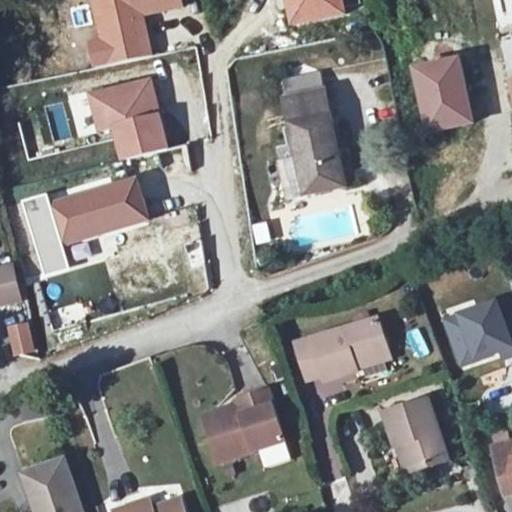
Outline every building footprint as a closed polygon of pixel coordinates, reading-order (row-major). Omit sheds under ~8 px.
[(478,82),(475,68),(453,72),(456,87),(416,94),(424,136),(501,122),(493,79),(478,82)] [(300,155),(306,192),(342,184),(321,93),(279,101),(291,156),(300,155)] [(299,193),(306,192),(300,155),(291,156),(299,193)] [(146,223),(135,183),(51,205),(62,246),(146,223)] [(0,304),(16,301),(10,272),(0,274),(0,304)] [(511,341),(511,296),(511,295),(498,300),(511,341)] [(511,343),(497,301),(444,320),(461,367),(511,349),(511,343)] [(353,362),(387,352),(376,321),(293,348),(302,379),(321,375),(324,382),(356,373),(353,362)] [(31,325),(9,329),(14,357),(37,353),(31,325)] [(420,328),(407,333),(416,359),(430,354),(420,328)] [(391,364),(387,352),(353,362),(356,373),(391,364)] [(235,416),(200,428),(211,464),(278,442),(262,392),(231,401),(232,406),(235,416)] [(52,394),(43,396),(22,402),(26,423),(59,416),(52,394)] [(394,443),(407,486),(442,474),(421,404),(378,418),(387,447),(394,443)] [(235,416),(232,406),(196,418),(200,428),(235,416)] [(401,488),(407,486),(394,443),(387,447),(401,488)] [(511,447),(490,453),(503,502),(511,499),(511,447)] [(74,511),(58,464),(21,477),(33,511),(74,511)] [(127,511),(123,511),(121,506),(105,511),(177,511),(173,498),(144,507),(127,511)] [(141,500),(121,506),(123,511),(127,511),(144,507),(141,500)]
